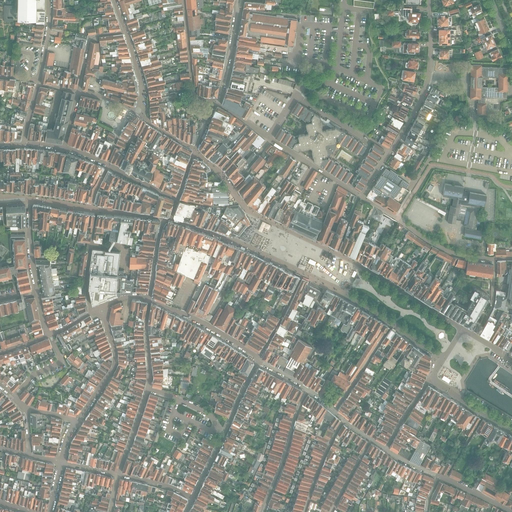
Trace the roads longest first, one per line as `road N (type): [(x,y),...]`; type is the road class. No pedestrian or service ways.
road 1 (residential): [(428,0),(426,88),(362,195)]
road 2 (residential): [(511,258),(463,257),(434,245),(362,195)]
road 3 (residential): [(30,199),(32,266),(48,334)]
road 4 (residential): [(306,389),(264,511)]
road 5 (residential): [(76,423),(114,365),(103,307)]
road 6 (residential): [(148,299),(258,359)]
road 7 (residential): [(215,102),(194,99),(183,0)]
